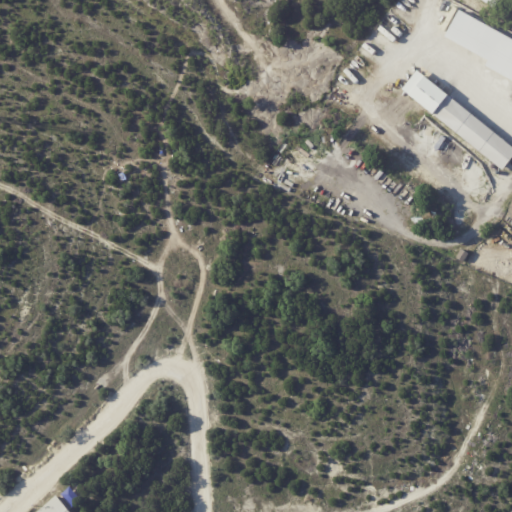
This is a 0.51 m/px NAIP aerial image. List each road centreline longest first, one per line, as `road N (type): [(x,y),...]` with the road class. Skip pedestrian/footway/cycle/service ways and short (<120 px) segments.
road 1 (residential): [(183,372),(166,368),(10,511)]
road 2 (residential): [(183,372),(196,396),(205,511)]
